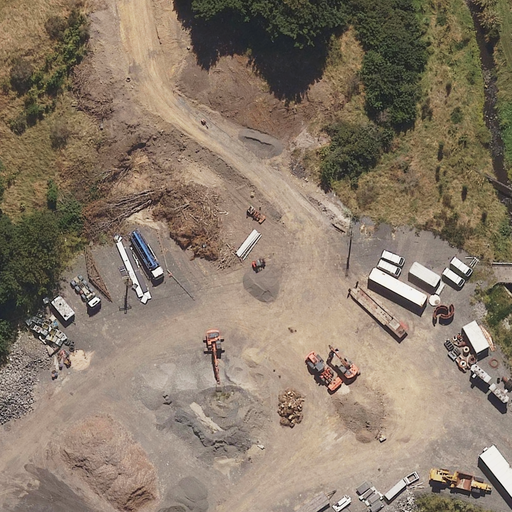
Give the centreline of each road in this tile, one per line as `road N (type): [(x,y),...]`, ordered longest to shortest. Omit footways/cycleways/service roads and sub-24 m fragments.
road 1 (track): [(0,471),(147,353),(255,309),(343,297),(404,272),(511,274)]
road 2 (track): [(343,297),(377,385),(387,511)]
